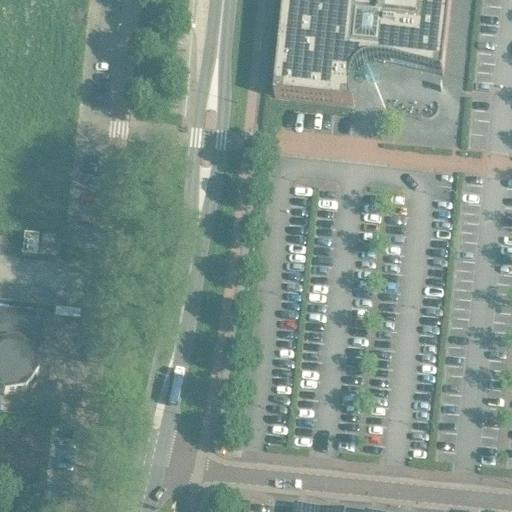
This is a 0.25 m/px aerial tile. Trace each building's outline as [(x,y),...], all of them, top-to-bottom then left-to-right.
[(14,0),(13,10),(76,17),(77,0),(14,0)] [(92,0),(93,26),(109,26),(108,0),(92,0)] [(350,95),(350,90),(350,85),(350,81),(351,79),(351,77),(352,75),(353,73),(354,70),(356,68),(357,67),(359,65),(361,64),(363,63),(366,62),(368,61),(371,60),(374,60),(380,60),(387,61),(392,62),(441,73),(441,75),(442,75),(449,0),(283,0),(273,97),(352,105),(352,104),(351,104),(351,101),(350,95)] [(13,11),(9,11),(7,26),(11,27),(25,28),(75,33),(76,19),(77,17),(13,11)] [(0,121),(63,128),(63,127),(65,112),(2,106),(0,105),(0,121)] [(0,208),(54,214),(63,128),(0,121),(0,208)] [(35,253),(37,235),(23,234),(21,255),(35,257),(35,253)] [(53,237),(41,235),(40,243),(52,245),(53,237)] [(27,387),(29,387),(30,387),(31,387),(32,387),(33,387),(34,386),(34,385),(35,385),(35,384),(35,383),(35,382),(35,381),(35,380),(34,380),(33,378),(37,374),(33,353),(31,351),(37,343),(38,343),(38,345),(40,345),(43,314),(0,309),(0,392),(3,394),(24,391),(27,387)]
